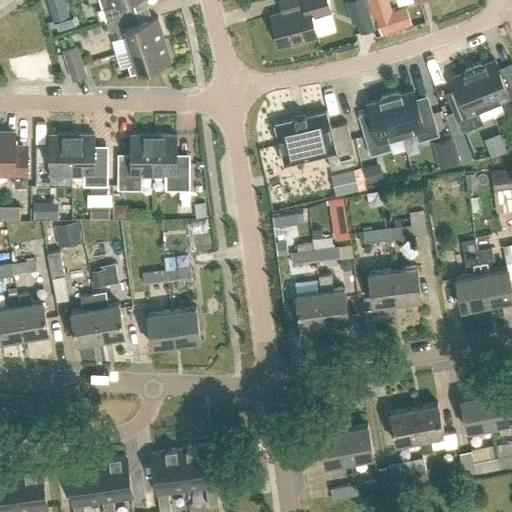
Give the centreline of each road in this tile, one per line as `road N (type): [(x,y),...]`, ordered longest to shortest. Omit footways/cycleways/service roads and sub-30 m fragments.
road 1 (residential): [(273,390),(231,94)]
road 2 (residential): [(231,94),(412,50),(477,26),(496,11),(496,0)]
road 3 (residential): [(511,343),(273,390)]
road 4 (residential): [(231,94),(190,104),(0,104)]
road 5 (residential): [(0,454),(117,438),(144,419),(155,384)]
road 6 (residential): [(155,384),(0,377)]
road 7 (residential): [(290,511),(273,390)]
